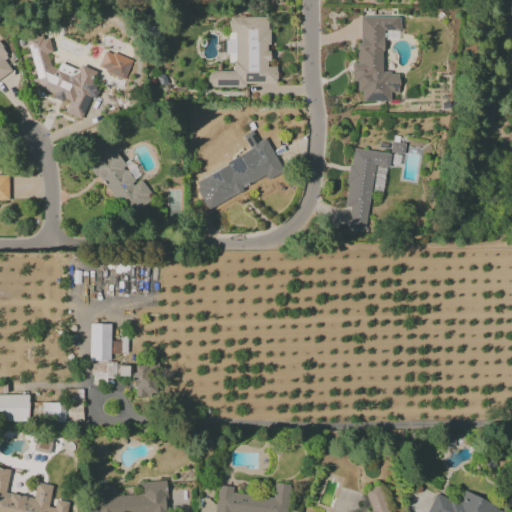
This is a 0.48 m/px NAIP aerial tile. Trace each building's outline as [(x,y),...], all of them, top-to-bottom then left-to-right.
[(276,83),(276,67),(268,67),(268,18),(227,17),(227,62),(232,63),(232,71),(207,71),(207,87),(245,87),(245,83),(276,83)] [(360,17),(360,44),(356,44),(356,63),(353,63),(353,92),(361,92),(361,102),(390,101),(390,93),(398,93),(398,73),(382,73),(382,31),(399,31),(399,17),(360,17)] [(37,88),(52,94),(53,99),(60,101),(69,100),(64,113),(82,120),(95,88),(95,85),(91,84),(96,72),(80,65),(77,70),(65,65),(50,68),(48,59),(51,52),(49,40),(39,36),(27,39),(37,88)] [(0,78),(11,71),(4,61),(5,52),(0,44),(0,78)] [(131,60),(104,50),(97,69),(124,79),(131,60)] [(206,209),(235,195),(229,184),(237,181),(240,188),(266,176),(267,179),(282,173),(265,138),(257,141),(252,131),(242,135),(251,153),(193,180),(206,209)] [(124,216),(153,199),(141,180),(135,183),(116,152),(119,150),(109,133),(83,149),(124,216)] [(389,153),(403,155),(404,143),(390,142),(389,153)] [(389,154),(352,148),(344,207),(349,208),(346,227),(365,229),(374,166),(388,168),(389,154)] [(8,176),(0,175),(0,201),(7,202),(8,176)] [(110,324),(90,324),(89,385),(106,385),(106,379),(115,379),(115,362),(109,362),(110,324)] [(132,397),(151,397),(151,365),(133,365),(132,397)] [(0,419),(27,419),(27,395),(5,395),(5,385),(0,385),(0,419)] [(64,422),(64,403),(32,402),(32,421),(64,422)] [(33,451),(49,453),(52,438),(35,435),(33,451)] [(0,511),(65,511),(67,502),(55,500),(54,508),(48,507),(51,485),(35,483),(33,498),(5,493),(9,469),(0,468),(0,511)] [(108,496),(107,485),(93,486),(94,511),(167,511),(165,481),(140,482),(141,495),(108,496)] [(217,485),(214,511),(285,511),(288,484),(273,483),(272,497),(231,493),(232,487),(217,485)] [(387,511),(380,485),(364,490),(370,511),(387,511)] [(435,494),(426,511),(504,511),(505,511),(462,491),(456,504),(435,494)]
